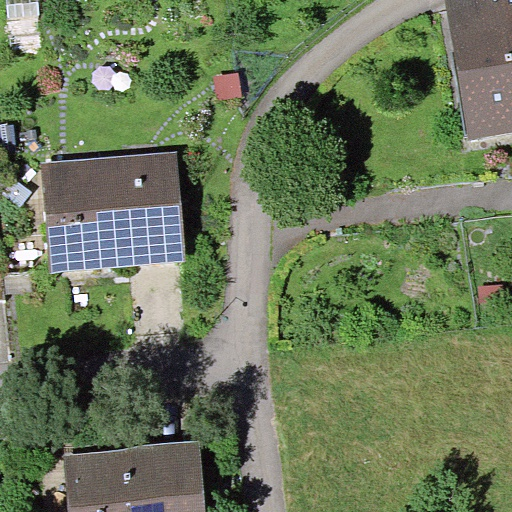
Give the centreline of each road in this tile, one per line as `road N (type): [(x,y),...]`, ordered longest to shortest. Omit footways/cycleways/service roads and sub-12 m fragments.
road 1 (residential): [(251,360),(255,195),(269,134),(294,89),(338,43),(403,0)]
road 2 (residential): [(251,360),(0,384)]
road 3 (residential): [(267,511),(251,360)]
